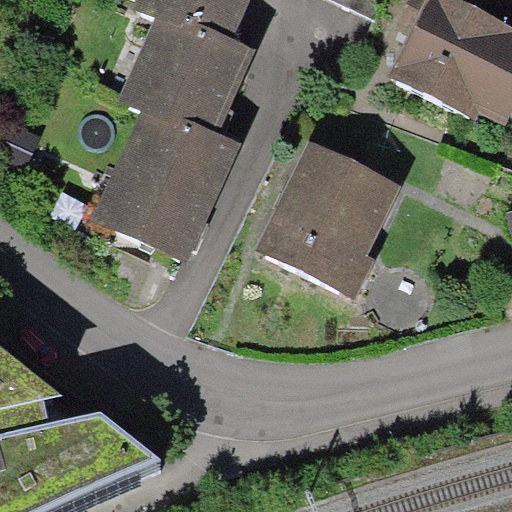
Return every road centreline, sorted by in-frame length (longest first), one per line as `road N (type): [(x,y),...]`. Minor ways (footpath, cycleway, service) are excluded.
road 1 (residential): [(511,355),(308,404),(233,411),(146,359),(0,250)]
road 2 (unknown): [(146,359),(288,78)]
